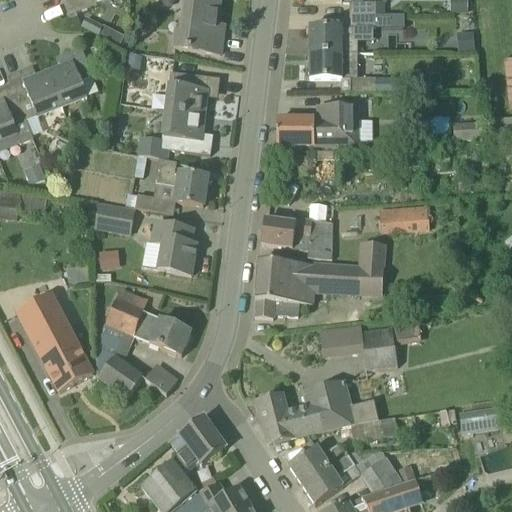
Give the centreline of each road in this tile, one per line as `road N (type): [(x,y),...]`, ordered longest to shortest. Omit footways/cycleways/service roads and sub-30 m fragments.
road 1 (tertiary): [(201,389),(230,313),(268,0)]
road 2 (tertiary): [(42,509),(103,474),(201,389)]
road 3 (residential): [(291,511),(230,416),(201,389)]
